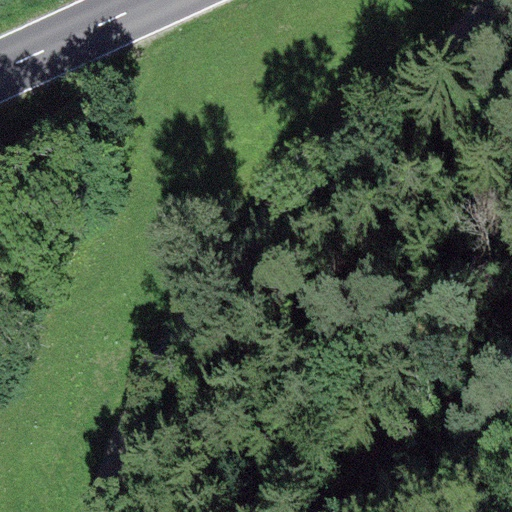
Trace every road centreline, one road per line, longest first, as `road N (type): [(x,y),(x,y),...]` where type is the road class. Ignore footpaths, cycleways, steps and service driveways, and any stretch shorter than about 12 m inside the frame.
road 1 (track): [(108,511),(129,438),(208,301),(490,0)]
road 2 (track): [(342,511),(511,309)]
road 3 (primary): [(0,72),(160,0)]
